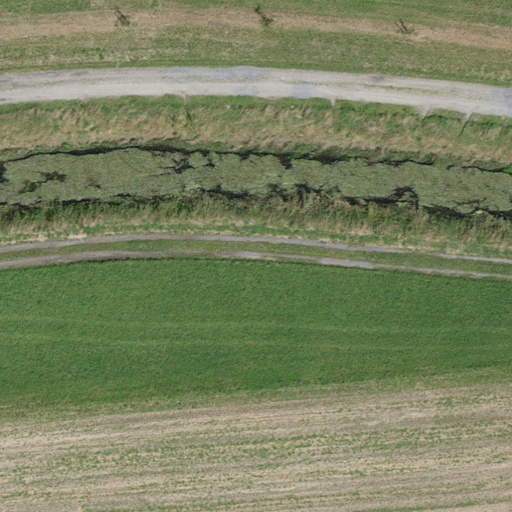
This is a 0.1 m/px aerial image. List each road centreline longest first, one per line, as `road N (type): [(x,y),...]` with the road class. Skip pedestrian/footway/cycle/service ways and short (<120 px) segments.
road 1 (track): [(511,280),(315,256),(60,261),(0,270)]
road 2 (track): [(511,122),(83,92),(0,100)]
